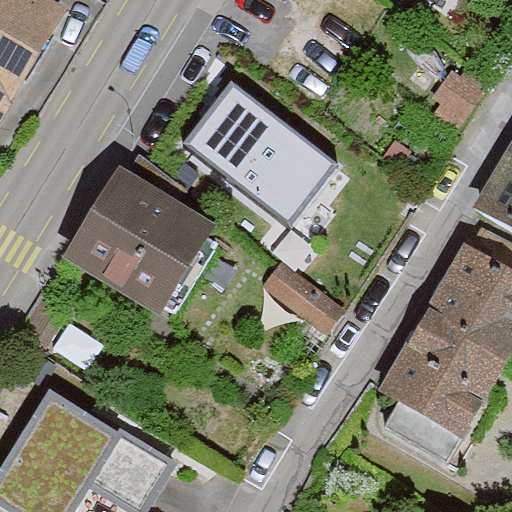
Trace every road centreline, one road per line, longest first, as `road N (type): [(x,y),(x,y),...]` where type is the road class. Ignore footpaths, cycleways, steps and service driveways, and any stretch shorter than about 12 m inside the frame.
road 1 (residential): [(511,103),(323,410),(276,511)]
road 2 (primary): [(157,0),(0,252)]
